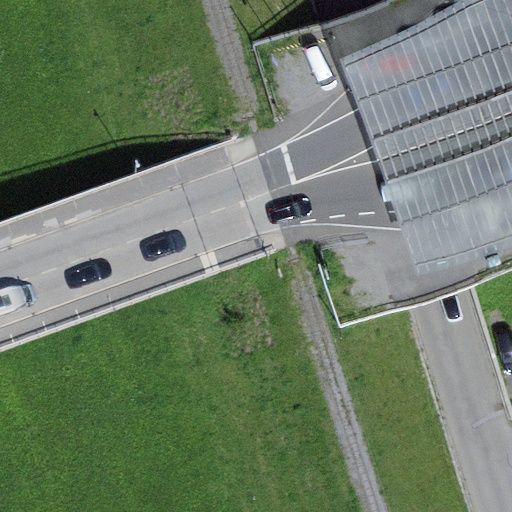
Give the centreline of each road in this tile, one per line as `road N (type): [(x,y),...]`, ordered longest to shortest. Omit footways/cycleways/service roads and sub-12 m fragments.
road 1 (residential): [(358,0),(511,495)]
road 2 (primary): [(309,182),(0,292)]
road 3 (primary): [(511,31),(480,46),(309,182)]
road 4 (primary): [(309,182),(457,186),(511,174)]
